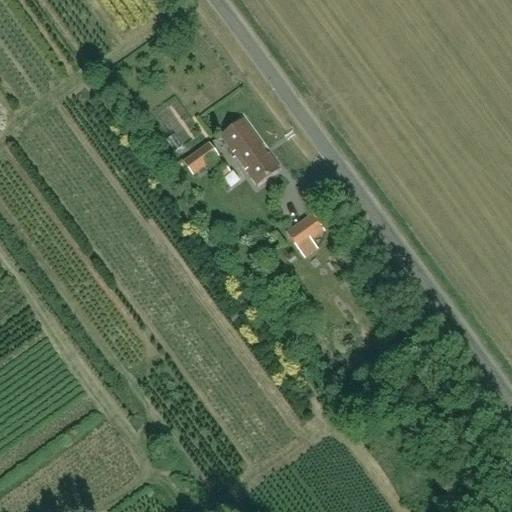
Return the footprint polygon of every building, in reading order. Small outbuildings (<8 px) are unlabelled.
[(243,120),(220,136),(257,187),(279,170),(243,120)] [(218,157),(209,144),(183,163),(193,176),(218,157)] [(229,172),(224,164),(212,173),(218,181),(229,172)] [(324,232),(312,216),(286,234),(304,259),(317,250),(311,241),(324,232)] [(421,389),(435,379),(427,369),(414,379),(421,389)]
